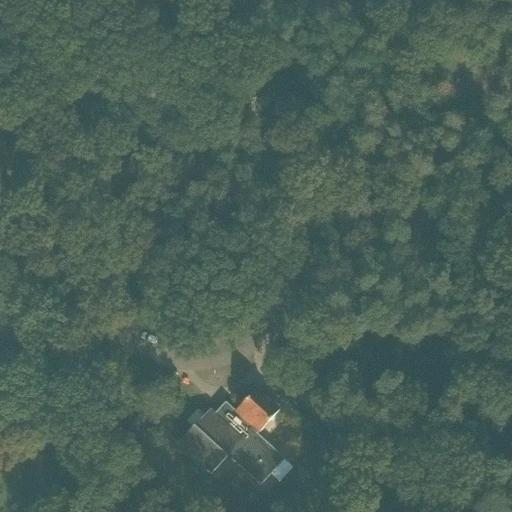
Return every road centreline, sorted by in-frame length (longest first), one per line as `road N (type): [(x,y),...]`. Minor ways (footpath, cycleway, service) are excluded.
road 1 (unclassified): [(511,235),(321,222),(169,164)]
road 2 (residential): [(169,164),(59,75),(0,2)]
